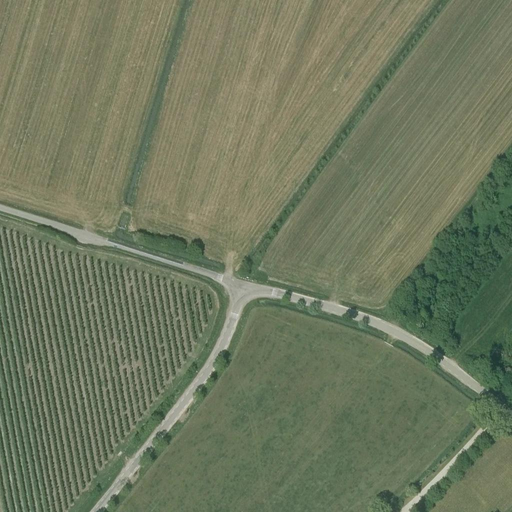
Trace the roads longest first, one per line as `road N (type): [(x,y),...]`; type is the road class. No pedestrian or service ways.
road 1 (unclassified): [(511,416),(392,330),(243,286)]
road 2 (unclassified): [(96,511),(204,376),(243,286)]
road 3 (unclassified): [(243,286),(0,207)]
